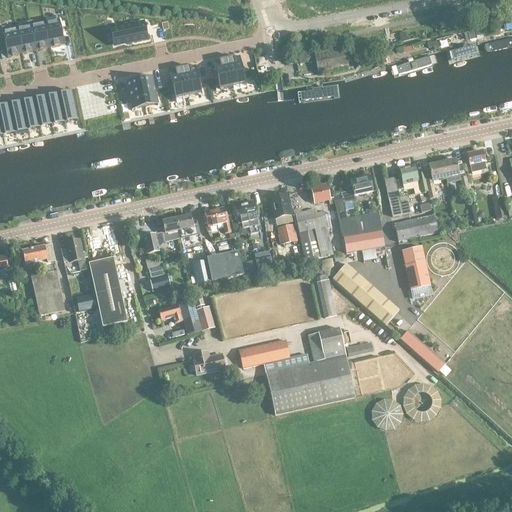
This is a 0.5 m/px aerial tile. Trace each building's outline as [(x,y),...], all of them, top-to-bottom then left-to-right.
[(56,21),(45,23),(50,49),(65,46),(58,17),(55,17),(56,21)] [(33,22),(30,23),(36,52),(50,49),(45,23),(34,25),(33,22)] [(123,28),(112,31),(114,38),(115,46),(123,44),(133,42),(135,42),(137,41),(137,42),(137,43),(143,42),(148,41),(148,38),(147,35),(146,30),(144,22),(138,23),(131,25),(131,26),(123,28)] [(28,27),(17,29),(22,55),(36,52),(30,23),(27,23),(28,27)] [(5,28),(1,29),(8,58),(22,55),(17,29),(6,32),(5,28)] [(475,32),(465,35),(467,42),(477,39),(475,32)] [(408,41),(406,33),(402,34),(401,34),(399,35),(401,43),(408,41)] [(511,35),(481,43),(485,62),(511,55),(511,35)] [(434,47),(435,51),(438,50),(436,42),(433,43),(432,41),(428,42),(428,44),(427,44),(429,49),(434,47)] [(478,43),(441,52),(446,70),(482,61),(478,43)] [(345,49),(314,55),(318,73),(348,67),(345,49)] [(301,56),(302,62),(315,59),(313,53),(301,56)] [(436,54),(386,66),(390,82),(439,70),(436,54)] [(238,57),(226,59),(228,67),(232,86),(244,83),(238,57)] [(219,61),(213,62),(214,70),(218,86),(219,89),(229,87),(232,86),(228,67),(226,59),(219,61)] [(195,67),(182,70),(188,96),(201,93),(195,67)] [(182,70),(169,73),(176,99),(188,96),(182,70)] [(152,77),(139,80),(143,96),(145,107),(158,104),(152,77)] [(339,77),(293,87),(297,104),(342,94),(339,77)] [(128,83),(126,83),(126,84),(127,89),(131,102),(133,110),(139,108),(145,107),(143,96),(139,80),(132,82),(128,83)] [(71,92),(58,94),(64,120),(76,117),(71,92)] [(58,94),(46,97),(51,122),(64,120),(58,94)] [(46,97),(33,100),(39,125),(51,122),(46,97)] [(33,100),(21,102),(26,128),(39,125),(33,100)] [(21,102),(9,105),(14,130),(26,128),(21,102)] [(8,105),(0,107),(0,124),(2,133),(14,130),(8,105)] [(467,155),(469,166),(471,173),(481,171),(486,170),(484,162),(485,162),(482,152),(467,155)] [(456,160),(442,163),(445,178),(459,176),(456,160)] [(428,166),(430,173),(423,174),(427,192),(428,192),(429,200),(436,198),(432,181),(445,178),(442,163),(428,166)] [(402,185),(418,182),(421,194),(427,192),(423,174),(417,175),(415,166),(399,169),(402,185)] [(373,192),(369,176),(350,181),(352,191),(341,194),(342,200),(343,203),(355,201),(354,196),(361,195),(366,194),(373,192)] [(462,192),(468,191),(465,177),(459,179),(462,192)] [(384,180),(392,218),(410,214),(408,204),(410,203),(408,194),(398,197),(394,178),(384,180)] [(311,189),(313,197),(310,198),(312,204),(314,203),(314,204),(329,201),(330,205),(335,204),(334,202),(333,199),(329,199),(326,186),(311,189)] [(275,220),(291,216),(286,195),(270,199),(275,220)] [(503,195),(491,198),(495,220),(507,217),(503,195)] [(381,228),(379,212),(356,217),(356,220),(347,222),(343,203),(342,200),(334,202),(335,204),(341,235),(342,239),(343,239),(382,232),(381,228)] [(253,202),(243,204),(248,225),(249,229),(255,227),(253,218),(256,217),(258,216),(255,201),(253,202)] [(422,213),(431,210),(429,203),(420,206),(422,213)] [(248,225),(243,204),(234,206),(235,211),(233,212),(234,216),(236,216),(238,222),(238,225),(241,225),(243,230),(249,229),(248,225)] [(223,208),(214,211),(217,226),(224,224),(226,233),(231,232),(226,213),(224,213),(223,208)] [(305,262),(333,256),(323,212),(315,214),(314,210),(295,214),(305,262)] [(208,228),(217,226),(214,211),(204,213),(205,218),(203,218),(204,225),(207,224),(208,228)] [(190,216),(178,218),(176,219),(179,231),(180,239),(197,236),(197,234),(195,226),(193,227),(190,216)] [(434,216),(394,225),(398,243),(438,234),(434,216)] [(180,239),(179,231),(176,219),(162,222),(164,233),(162,233),(162,234),(144,237),(147,254),(159,252),(157,241),(162,240),(163,243),(180,239)] [(280,245),(297,241),(293,225),(277,229),(280,245)] [(384,248),(382,232),(343,239),(346,255),(361,252),(375,250),(384,248)] [(69,261),(70,263),(85,260),(84,257),(87,257),(85,251),(82,252),(79,240),(64,244),(65,249),(60,250),(63,262),(69,261)] [(25,265),(39,262),(47,260),(48,263),(55,261),(52,245),(37,248),(22,252),(25,265)] [(422,248),(402,253),(410,292),(431,287),(422,248)] [(238,252),(207,259),(211,282),(243,276),(238,252)] [(154,256),(154,257),(145,260),(147,270),(148,270),(163,266),(162,259),(155,261),(155,260),(163,258),(162,255),(154,256)] [(8,268),(10,267),(8,261),(6,261),(5,256),(0,257),(0,273),(9,271),(8,268)] [(274,275),(270,257),(255,260),(259,278),(274,275)] [(104,338),(129,333),(113,258),(88,264),(104,338)] [(331,259),(322,261),(326,276),(334,274),(331,259)] [(210,283),(205,262),(193,265),(197,286),(210,283)] [(345,265),(332,281),(385,328),(399,312),(345,265)] [(167,276),(166,276),(164,267),(148,271),(150,280),(151,280),(154,291),(170,287),(167,276)] [(40,317),(64,311),(56,272),(32,277),(40,317)] [(328,281),(316,284),(324,320),(336,317),(328,281)] [(80,309),(96,306),(93,293),(78,296),(80,309)] [(181,338),(201,332),(193,302),(179,306),(186,330),(180,332),(181,338)] [(175,324),(183,322),(178,306),(158,312),(161,322),(173,319),(175,324)] [(202,330),(211,327),(206,308),(196,311),(202,330)] [(243,369),(263,365),(269,391),(266,392),(268,401),(271,400),(275,416),(355,398),(346,357),(339,328),(308,335),(314,364),(311,365),(311,364),(309,365),(307,355),(289,359),(285,341),(239,352),(243,369)] [(438,373),(446,365),(408,331),(400,340),(438,373)] [(346,350),(348,359),(373,353),(371,344),(346,350)] [(225,370),(222,355),(210,358),(208,351),(191,355),(192,359),(193,362),(196,376),(225,370)] [(439,420),(442,387),(407,385),(405,418),(439,420)] [(406,423),(394,397),(368,408),(380,434),(406,423)]
